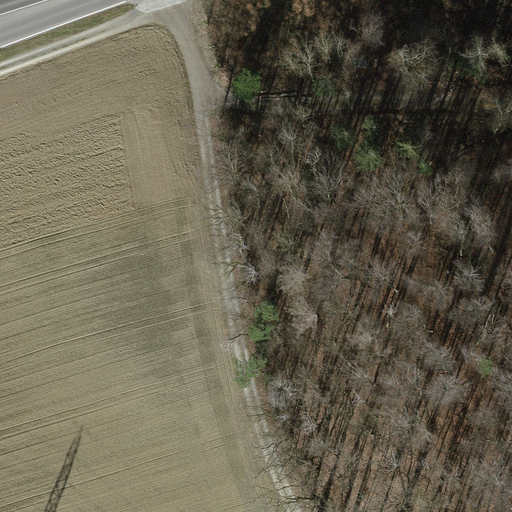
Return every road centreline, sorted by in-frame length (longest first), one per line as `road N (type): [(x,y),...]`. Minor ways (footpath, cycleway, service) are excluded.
road 1 (track): [(296,511),(252,378),(203,93),(165,3)]
road 2 (track): [(203,93),(511,101)]
road 3 (track): [(0,64),(164,0)]
